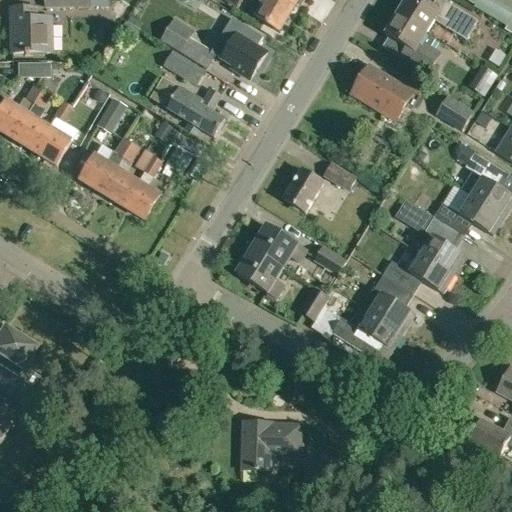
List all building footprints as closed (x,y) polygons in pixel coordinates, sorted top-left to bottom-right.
[(44,0),(44,8),(108,8),(107,0),(44,0)] [(224,0),(238,8),(243,0),(224,0)] [(261,21),(280,33),(299,0),(264,0),(260,6),(267,11),(261,21)] [(417,0),(406,0),(397,15),(426,33),(434,21),(446,29),(464,41),(476,22),(458,10),(441,0),(434,0),(430,8),(417,0)] [(474,8),(507,27),(511,19),(511,2),(507,0),(464,0),(475,6),(474,8)] [(112,11),(122,17),(128,7),(118,1),(112,11)] [(38,18),(38,9),(7,9),(7,55),(53,54),(53,18),(38,18)] [(400,59),(426,75),(433,64),(424,58),(436,39),(426,33),(397,15),(384,35),(406,49),(400,59)] [(179,52),(208,70),(217,55),(190,39),(194,32),(173,19),(161,40),(180,52),(179,52)] [(231,69),(250,81),(267,54),(255,46),(261,36),(246,26),(239,37),(235,35),(220,60),(232,68),(231,69)] [(19,59),(19,78),(49,78),(49,64),(40,64),(40,59),(19,59)] [(175,73),(197,87),(204,75),(182,62),(175,73)] [(387,114),(397,120),(407,105),(413,108),(421,95),(408,87),(406,89),(369,66),(368,68),(367,68),(363,68),(356,79),(357,83),(359,84),(351,96),(385,117),(387,114)] [(497,77),(487,71),(474,92),(483,98),(497,77)] [(500,82),(496,89),(501,92),(505,85),(500,82)] [(34,105),(43,90),(34,84),(25,99),(34,105)] [(167,110),(188,123),(215,139),(226,121),(212,112),(221,96),(211,90),(203,103),(180,88),(167,110)] [(10,139),(31,152),(46,128),(38,123),(45,112),(43,111),(52,96),(43,90),(34,105),(27,116),(25,115),(10,139)] [(436,116),(462,132),(474,113),(448,97),(436,116)] [(97,128),(112,136),(129,108),(114,100),(97,128)] [(0,106),(0,132),(10,139),(25,115),(3,101),(0,106)] [(55,117),(65,124),(74,109),(64,103),(55,117)] [(65,127),(77,136),(86,123),(74,114),(65,127)] [(489,119),(482,114),(476,123),(483,128),(489,119)] [(169,141),(173,143),(179,133),(181,131),(176,128),(175,129),(163,122),(154,137),(167,145),(169,141)] [(31,152),(53,166),(68,141),(46,128),(31,152)] [(495,153),(511,163),(511,130),(510,129),(495,153)] [(188,175),(197,180),(205,164),(206,165),(214,151),(205,145),(204,147),(179,133),(173,143),(172,146),(175,148),(163,168),(179,176),(184,167),(185,168),(192,157),(196,160),(188,175)] [(80,181),(102,195),(117,170),(123,161),(132,146),(123,140),(115,154),(114,153),(108,164),(95,156),(80,181)] [(131,165),(139,151),(132,146),(123,161),(131,165)] [(470,199),(504,220),(511,207),(511,197),(496,187),(505,174),(474,155),(466,168),(483,179),(470,199)] [(144,173),(152,178),(161,164),(153,159),(144,173)] [(323,177),(349,192),(357,179),(332,163),(323,177)] [(102,195),(123,208),(138,183),(125,175),(117,170),(102,195)] [(283,200),(307,215),(325,185),(301,170),(283,200)] [(123,208),(146,221),(160,196),(147,188),(138,183),(123,208)] [(433,220),(463,239),(472,225),(493,238),(504,220),(470,199),(459,216),(442,206),(433,220)] [(399,213),(426,230),(432,219),(406,203),(399,213)] [(420,257),(454,277),(466,259),(455,252),(463,239),(433,220),(425,233),(432,237),(420,257)] [(266,226),(251,251),(282,269),(289,258),(298,263),(305,250),(266,226)] [(313,262),(338,277),(347,262),(323,247),(313,262)] [(236,275),(275,299),(283,286),(275,281),(282,269),(251,251),(236,275)] [(383,277),(413,296),(422,282),(443,295),(454,277),(420,257),(409,274),(392,263),(383,277)] [(370,315),(403,335),(415,316),(405,310),(413,296),(383,277),(375,291),(382,295),(370,315)] [(298,313),(315,323),(330,299),(313,288),(298,313)] [(370,354),(385,363),(403,335),(370,315),(359,332),(341,321),(333,335),(368,357),(370,354)] [(0,366),(17,378),(35,349),(2,329),(0,331),(0,366)] [(511,368),(510,367),(496,393),(511,401),(511,368)] [(0,440),(14,419),(0,409),(0,440)] [(468,443),(499,460),(507,445),(511,447),(511,419),(510,418),(502,432),(481,420),(468,443)] [(241,471),(272,472),(272,457),(300,458),(301,425),(283,425),(243,423),(241,471)] [(308,474),(331,489),(355,451),(331,437),(308,474)]
